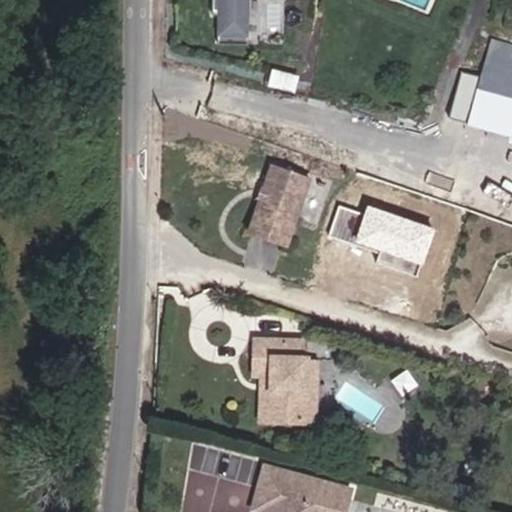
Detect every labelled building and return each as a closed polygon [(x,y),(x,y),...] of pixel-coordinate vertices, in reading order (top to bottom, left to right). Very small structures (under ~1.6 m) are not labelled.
[(212,0),(212,15),(218,15),(218,36),(248,36),(246,0),(212,0)] [(511,52),(493,46),(476,94),(511,106),(511,52)] [(307,178),(270,165),(247,233),(285,245),(307,178)] [(415,281),(432,234),(368,211),(365,218),(340,208),(328,239),(377,257),(374,266),(415,281)] [(302,350),(255,345),(253,360),(271,362),(267,397),(264,397),(261,427),(298,431),(300,402),(302,402),(305,369),(305,367),(300,366),(302,350)] [(259,379),(255,426),(261,427),(264,397),(267,397),(271,362),(253,360),(251,379),(259,379)] [(310,432),(316,370),(305,369),(302,402),(300,402),(298,431),(310,432)] [(350,511),(355,494),(270,469),(264,491),(279,496),(274,511),(323,511),(325,509),(335,511),(350,511)] [(264,491),(257,511),(274,511),(279,496),(264,491)]
